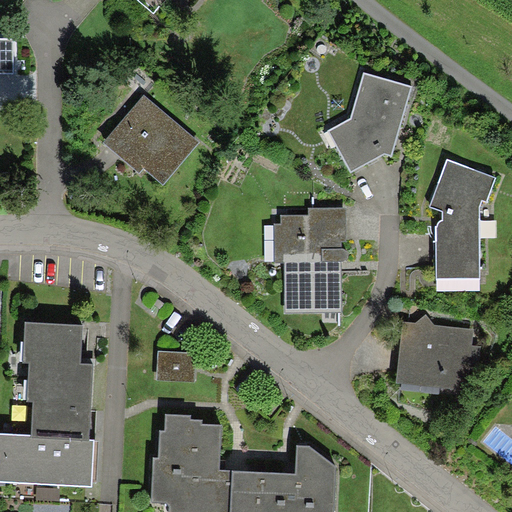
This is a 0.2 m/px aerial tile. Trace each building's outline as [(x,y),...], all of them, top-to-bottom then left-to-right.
[(0,70),(15,70),(16,41),(0,40),(0,70)] [(391,160),(412,86),(363,72),(351,120),(328,133),(352,174),(386,156),(391,160)] [(195,142),(138,95),(100,140),(135,169),(138,165),(161,183),(195,142)] [(435,277),(477,277),(476,210),(479,202),(484,205),(494,179),(447,160),(428,208),(435,212),(435,277)] [(283,311),(337,309),(336,260),(343,260),(342,206),(305,207),(305,214),(281,215),(281,222),(271,222),(272,260),(281,260),(283,311)] [(400,320),(396,379),(471,384),(475,324),(400,320)] [(27,365),(76,367),(77,329),(22,327),(20,365),(27,365)] [(34,403),(90,405),(91,368),(76,367),(27,365),(26,403),(34,403)] [(34,403),(33,439),(89,442),(90,405),(34,403)] [(228,511),(230,464),(214,463),(215,423),(206,423),(206,420),(195,419),(196,415),(182,415),(182,411),(159,410),(159,426),(150,425),(147,499),(181,500),(180,511),(195,511),(228,511)] [(0,484),(92,489),(94,442),(89,442),(33,439),(0,437),(0,484)] [(230,464),(228,511),(329,511),(332,449),(305,448),(292,447),(292,466),(230,464)]
